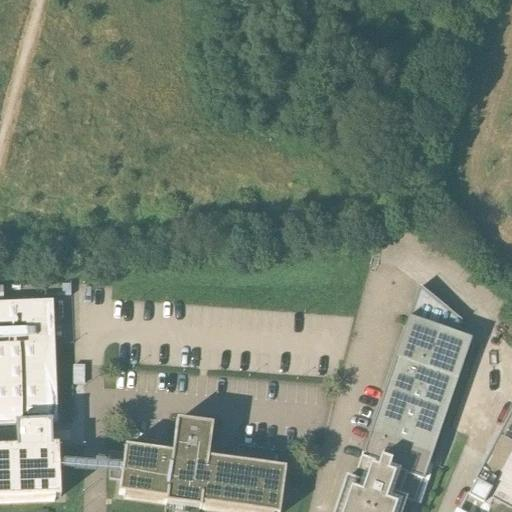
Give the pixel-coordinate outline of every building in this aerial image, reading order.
[(366,451),(427,473),(474,333),(416,282),(362,449),(366,451)] [(0,430),(16,430),(16,448),(51,447),(51,426),(56,426),(53,308),(0,309),(0,430)] [(511,511),(511,416),(476,485),(493,494),(489,502),(507,511),(511,511)] [(124,450),(117,498),(176,506),(219,511),(280,511),(286,469),(207,458),(211,427),(175,423),(171,456),(124,450)] [(16,448),(0,448),(0,503),(61,502),(59,447),(51,447),(16,448)] [(333,511),(402,511),(406,499),(412,501),(418,504),(427,473),(366,451),(362,464),(356,480),(347,477),(333,511)] [(507,511),(489,502),(493,494),(476,485),(460,511),(507,511)]
